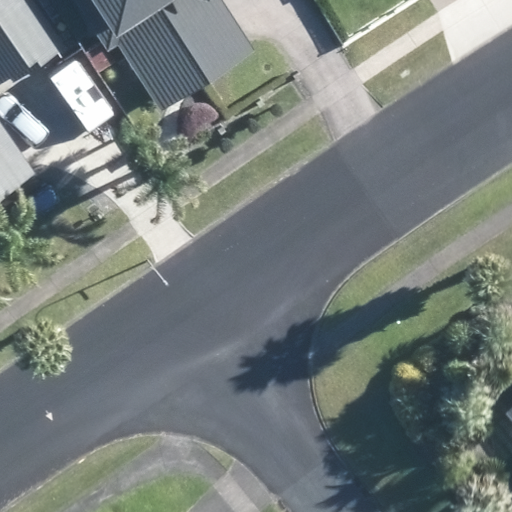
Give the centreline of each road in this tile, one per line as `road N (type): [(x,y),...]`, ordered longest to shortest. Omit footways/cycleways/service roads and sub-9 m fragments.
road 1 (residential): [(189,322),(511,104)]
road 2 (residential): [(189,322),(340,511)]
road 3 (residential): [(0,450),(189,322)]
